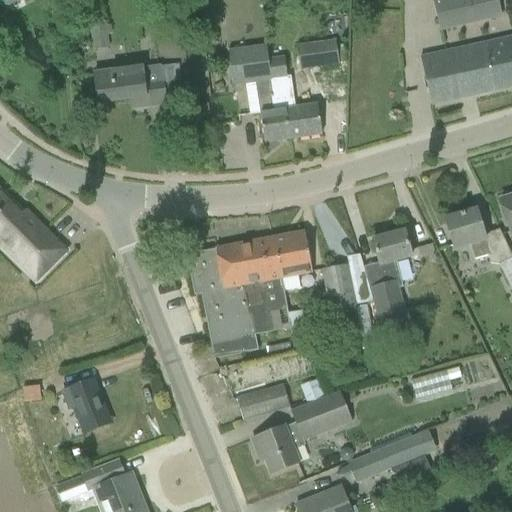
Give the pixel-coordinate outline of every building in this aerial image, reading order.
[(496,0),(441,0),(433,2),(439,31),(501,18),(496,0)] [(214,13),(205,14),(206,25),(215,24),(214,13)] [(346,15),(330,17),(331,36),(347,35),(346,15)] [(90,29),(92,51),(108,49),(106,36),(111,35),(110,27),(90,29)] [(511,37),(419,58),(426,87),(430,107),(511,88),(511,37)] [(335,40),(296,46),(300,71),(339,65),(335,40)] [(266,47),(227,52),(232,87),(255,83),(271,81),(268,61),(266,47)] [(270,60),(268,61),(271,81),(272,81),(274,98),(289,96),(287,79),(284,58),(270,60)] [(142,68),(113,72),(93,75),(97,104),(139,99),(140,109),(166,106),(160,66),(142,69),(142,68)] [(271,81),(255,83),(261,124),(264,144),(290,140),(286,111),(274,113),(272,99),(274,98),(272,81),(271,81)] [(220,82),(212,87),(216,94),(224,89),(220,82)] [(274,98),(272,99),(274,113),(286,111),(290,140),(321,135),(318,116),(317,106),(293,109),(291,96),(289,96),(274,98)] [(208,104),(182,108),(184,120),(210,115),(208,104)] [(65,252),(25,212),(23,214),(0,190),(0,245),(35,281),(65,252)] [(511,197),(500,201),(505,220),(510,236),(511,235),(511,197)] [(445,220),(451,239),(454,250),(469,246),(474,261),(489,256),(484,241),(485,241),(475,210),(445,220)] [(372,241),(378,264),(363,268),(378,325),(405,318),(398,289),(402,288),(395,262),(411,258),(404,232),(372,241)] [(304,233),(273,239),(281,279),(312,273),(304,233)] [(201,295),(213,360),(257,351),(254,336),(291,329),(288,316),(287,310),(281,279),(273,239),(215,251),(215,252),(188,258),(187,256),(186,256),(194,296),(201,295)] [(511,293),(511,258),(511,259),(498,265),(511,293)] [(347,265),(321,271),(330,313),(333,312),(337,332),(358,328),(354,308),(355,308),(347,265)] [(301,313),(288,316),(291,329),(293,338),(306,336),(301,313)] [(306,336),(293,338),(295,352),(311,349),(309,335),(306,336)] [(416,397),(462,384),(457,367),(411,380),(416,397)] [(93,381),(74,388),(61,393),(68,410),(73,408),(83,434),(107,425),(98,402),(101,401),(93,381)] [(299,388),(306,405),(323,398),(316,381),(299,388)] [(283,386),(236,400),(242,422),(289,408),(283,386)] [(284,427),(270,433),(252,440),(260,462),(265,460),(271,475),(298,465),(293,451),(305,447),(303,442),(351,423),(339,393),(291,412),(295,424),(284,429),(284,427)] [(420,435),(348,464),(356,485),(391,471),(424,457),(428,455),(420,435)] [(61,504),(82,495),(88,500),(96,497),(101,511),(144,511),(130,475),(124,478),(118,462),(83,476),(83,478),(55,489),(61,504)] [(340,488),(314,498),(296,506),(298,511),(356,511),(354,507),(348,509),(340,488)]
